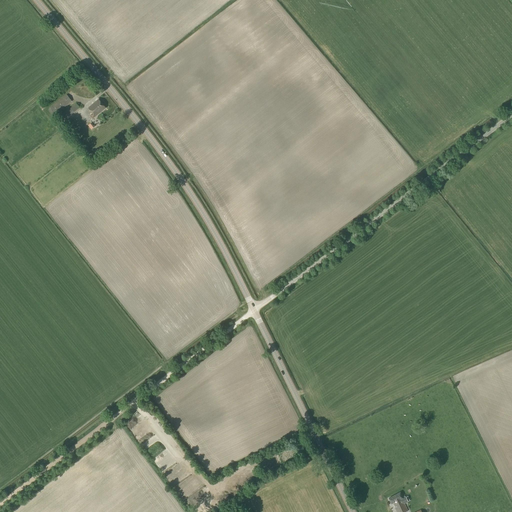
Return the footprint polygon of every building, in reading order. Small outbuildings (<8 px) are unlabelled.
[(49,111),(52,114),(54,113),(55,114),(71,102),(66,95),(50,108),(51,109),(49,111)] [(106,108),(102,104),(99,100),(88,108),(93,113),(90,116),(93,119),(95,117),(106,108)] [(77,103),(67,112),(70,116),(81,107),(77,103)] [(133,415),(137,419),(142,416),(138,411),(133,415)] [(396,511),(405,511),(408,511),(403,500),(400,493),(389,499),(391,504),(393,503),(396,511)]
